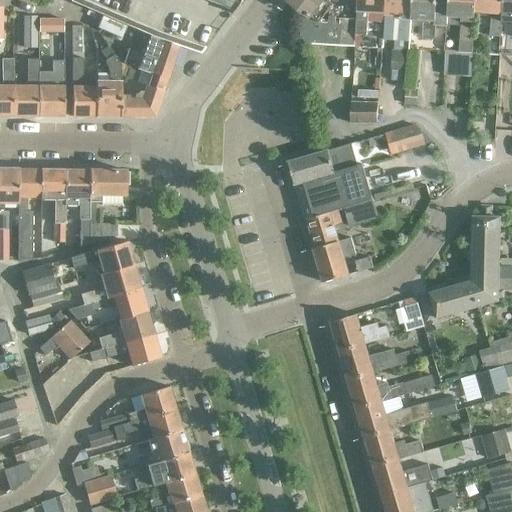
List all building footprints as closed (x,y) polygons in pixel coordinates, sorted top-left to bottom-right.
[(81,0),(71,0),(69,3),(86,10),(96,15),(103,18),(106,19),(116,23),(126,27),(136,31),(145,35),(150,37),(155,39),(162,41),(172,45),(178,47),(183,48),(200,55),(205,49),(203,47),(202,48),(185,42),(175,38),(165,35),(157,32),(148,29),(138,24),(129,20),(119,16),(109,12),(99,8),(89,3),(81,0)] [(199,0),(221,7),(231,13),(231,14),(232,15),(243,0),(199,0)] [(318,25),(324,17),(332,6),(324,0),(290,0),(289,2),(298,9),(308,16),(318,25)] [(357,0),(356,20),(354,49),(382,51),(384,16),(385,0),(357,0)] [(385,0),(384,16),(399,17),(398,42),(395,42),(394,51),(403,52),(409,52),(411,20),(412,0),(385,0)] [(412,0),(411,20),(432,22),(431,26),(425,26),(424,40),(434,40),(435,26),(447,27),(448,0),(412,0)] [(446,33),(445,54),(472,55),(475,15),(475,0),(448,0),(447,27),(446,33)] [(502,0),(475,0),(475,15),(496,16),(496,22),(491,21),(489,56),(499,57),(502,0)] [(511,0),(502,0),(499,57),(511,57),(511,0)] [(354,49),(356,20),(324,17),(318,25),(308,16),(298,16),(295,44),(354,49)] [(37,21),(37,17),(23,17),(23,49),(37,49),(37,35),(37,21)] [(122,39),(126,27),(116,23),(106,19),(103,18),(98,29),(122,39)] [(62,21),(37,21),(37,35),(62,35),(62,21)] [(81,28),(71,28),(71,54),(81,54),(81,28)] [(141,71),(167,80),(178,47),(172,45),(162,41),(155,39),(150,37),(144,55),(128,50),(123,65),(140,71),(141,71)] [(96,84),(95,88),(95,118),(119,118),(119,100),(119,65),(109,49),(107,47),(101,52),(107,62),(105,63),(112,84),(96,84)] [(391,51),(390,69),(403,70),(403,52),(394,51),(391,51)] [(95,118),(95,88),(83,88),(83,79),(82,79),(82,59),(71,59),(71,118),(95,118)] [(0,87),(0,116),(12,117),(13,87),(13,60),(1,61),(1,87),(0,87)] [(27,87),(13,87),(12,117),(37,117),(38,88),(38,74),(38,61),(27,61),(27,87)] [(38,88),(37,117),(63,117),(64,62),(50,62),(50,74),(38,74),(38,88)] [(167,80),(141,71),(140,71),(135,84),(145,87),(143,93),(139,91),(134,97),(134,100),(119,100),(119,118),(153,118),(167,80)] [(404,89),(403,103),(415,105),(416,89),(404,89)] [(357,93),(357,101),(378,102),(378,94),(357,93)] [(349,104),(349,124),(376,125),(377,104),(349,104)] [(415,127),(394,133),(399,153),(426,146),(432,144),(423,134),(415,127)] [(329,152),(288,164),(295,186),(335,174),(335,173),(357,167),(351,146),(330,152),(329,152)] [(335,174),(295,186),(297,193),(305,221),(308,220),(338,212),(338,211),(344,209),(345,210),(373,201),(365,172),(363,165),(357,167),(335,173),(335,174)] [(18,170),(0,169),(0,230),(7,231),(8,212),(2,212),(2,204),(18,205),(18,170)] [(27,199),(41,199),(41,170),(18,170),(18,205),(18,215),(17,261),(32,261),(33,213),(27,213),(27,199)] [(64,244),(65,206),(65,199),(65,171),(41,170),(41,199),(41,201),(55,201),(54,243),(64,244)] [(65,171),(65,199),(65,206),(78,207),(78,221),(80,221),(80,248),(88,245),(89,210),(89,171),(65,171)] [(125,172),(89,171),(89,210),(88,245),(89,245),(90,245),(116,237),(117,225),(100,225),(100,212),(95,211),(95,203),(102,204),(102,206),(122,206),(122,196),(125,196),(125,186),(128,186),(129,173),(125,173),(125,172)] [(378,219),(373,201),(345,210),(350,227),(378,219)] [(472,220),(470,283),(477,308),(497,302),(497,298),(502,298),(503,292),(511,291),(511,269),(507,270),(499,269),(498,269),(499,221),(491,220),(491,209),(481,209),(481,220),(472,220)] [(308,220),(316,249),(338,243),(334,227),(342,224),(338,212),(308,220)] [(0,262),(8,262),(8,232),(0,232),(0,262)] [(338,243),(316,249),(313,250),(323,284),(349,276),(344,260),(356,257),(351,239),(338,243)] [(127,243),(71,259),(74,269),(99,262),(103,275),(134,266),(127,243)] [(359,273),(373,269),(370,258),(356,263),(359,273)] [(499,260),(499,269),(507,270),(507,260),(499,260)] [(28,296),(55,288),(48,265),(21,273),(28,296)] [(134,266),(103,275),(100,276),(104,289),(81,296),(84,306),(91,304),(141,290),(134,266)] [(477,308),(470,283),(429,295),(431,300),(421,303),(427,323),(436,320),(436,321),(477,308)] [(63,300),(59,288),(29,297),(33,309),(63,300)] [(141,290),(91,304),(93,311),(109,307),(108,304),(114,302),(119,320),(147,312),(141,290)] [(423,327),(414,298),(403,302),(409,323),(403,324),(406,332),(423,327)] [(93,311),(91,304),(67,311),(76,321),(95,315),(93,311)] [(58,312),(50,319),(57,326),(64,319),(58,312)] [(122,332),(92,341),(95,352),(153,335),(152,328),(152,326),(150,317),(148,316),(147,312),(119,320),(119,321),(122,332)] [(48,315),(24,322),(27,335),(52,328),(48,315)] [(356,317),(330,325),(338,353),(364,346),(383,340),(389,338),(386,328),(383,328),(379,330),(377,324),(360,329),(356,317)] [(70,361),(89,343),(70,322),(51,339),(39,350),(45,357),(57,347),(70,361)] [(4,323),(0,324),(0,345),(10,342),(4,323)] [(131,366),(160,358),(153,335),(95,352),(88,354),(90,363),(121,355),(119,350),(126,348),(131,366)] [(364,346),(338,353),(347,382),(372,374),(374,374),(383,371),(385,370),(387,370),(397,367),(394,357),(392,351),(383,354),(368,358),(364,346)] [(407,353),(394,357),(397,367),(410,363),(407,353)] [(476,356),(463,360),(467,374),(480,370),(476,356)] [(481,400),(508,392),(501,368),(495,370),(474,376),(481,400)] [(23,369),(14,372),(17,383),(26,380),(23,369)] [(372,374),(347,382),(355,410),(381,403),(398,398),(434,388),(431,378),(402,386),(389,390),(388,384),(377,387),(372,374)] [(122,425),(176,410),(169,387),(130,399),(134,413),(101,423),(103,431),(116,427),(122,425)] [(437,401),(428,403),(433,419),(442,416),(454,413),(450,397),(437,401)] [(381,403),(355,410),(364,439),(389,432),(431,420),(426,404),(402,411),(398,398),(381,403)] [(0,422),(17,417),(12,402),(0,405),(0,422)] [(93,435),(86,437),(89,449),(97,447),(120,440),(126,438),(124,434),(138,430),(139,432),(150,429),(153,439),(182,431),(176,410),(142,420),(122,425),(116,427),(116,428),(93,435)] [(0,438),(18,432),(14,421),(0,425),(0,438)] [(467,425),(459,427),(462,436),(470,433),(467,425)] [(182,431),(153,439),(148,441),(152,453),(141,456),(144,467),(189,454),(182,431)] [(510,454),(503,431),(480,438),(487,461),(510,454)] [(389,432),(364,439),(372,467),(383,464),(398,460),(422,453),(419,442),(404,447),(403,442),(393,445),(389,432)] [(16,463),(48,453),(45,442),(12,452),(16,463)] [(79,451),(71,464),(87,459),(84,449),(79,451)] [(146,476),(132,480),(136,493),(165,484),(195,475),(189,454),(144,467),(146,476)] [(383,464),(372,467),(380,496),(383,495),(406,488),(425,483),(432,481),(427,464),(401,472),(398,460),(383,464)] [(26,464),(3,471),(3,472),(10,492),(30,476),(26,464)] [(511,467),(511,464),(487,471),(494,494),(511,488),(511,467)] [(84,484),(79,466),(72,469),(77,486),(84,484)] [(195,475),(165,484),(171,505),(201,496),(195,475)] [(109,477),(84,484),(90,505),(115,498),(109,477)] [(383,495),(380,496),(383,506),(385,511),(432,511),(433,511),(425,483),(406,488),(383,495)] [(492,495),(486,497),(490,511),(511,511),(511,488),(494,494),(492,495)] [(454,494),(436,499),(439,510),(457,504),(454,494)] [(55,511),(68,511),(63,496),(52,500),(55,511)] [(163,507),(154,510),(154,511),(205,511),(201,496),(171,505),(163,507)] [(160,498),(148,501),(151,511),(154,510),(163,507),(160,498)]
